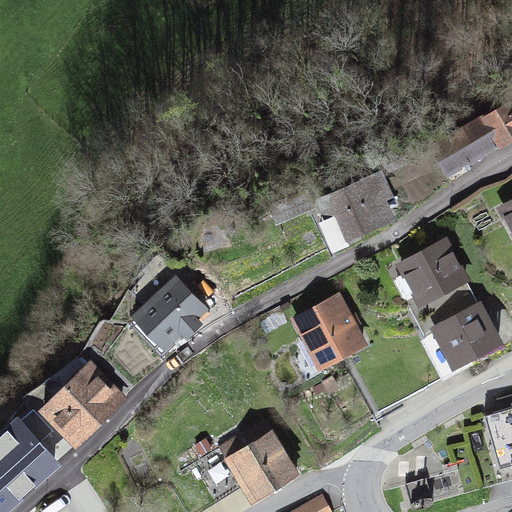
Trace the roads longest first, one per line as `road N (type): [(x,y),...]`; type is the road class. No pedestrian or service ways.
road 1 (residential): [(31,511),(187,360),(511,171)]
road 2 (residential): [(511,377),(384,445),(357,479)]
